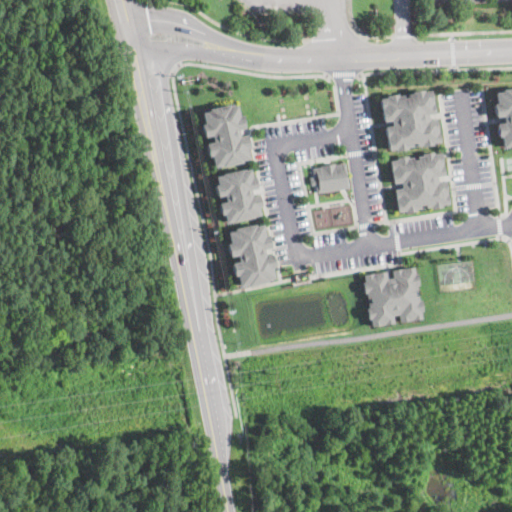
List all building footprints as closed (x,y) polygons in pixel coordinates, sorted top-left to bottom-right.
[(511,145),(511,87),(491,89),(494,120),(496,120),(498,137),(502,137),(503,146),(511,145)] [(438,142),(435,114),(433,114),(430,88),(378,94),(381,122),(382,122),(386,149),(438,142)] [(248,159),(243,130),(242,130),(236,102),(199,109),(201,121),(199,121),(202,138),(205,156),(209,155),(211,166),(248,159)] [(387,157),(391,185),(392,185),(395,211),(448,204),(444,176),(443,176),(439,150),(387,157)] [(311,165),(312,175),(310,176),(313,192),(348,187),(344,160),(311,165)] [(211,173),(215,198),(216,198),(221,222),(259,214),(255,190),(254,190),(250,166),(211,173)] [(223,227),(228,258),(230,257),(234,285),(273,279),(267,232),(262,232),(261,222),(223,227)] [(361,272),(368,325),(395,321),(395,320),(421,317),(414,265),(387,268),(387,269),(361,272)]
